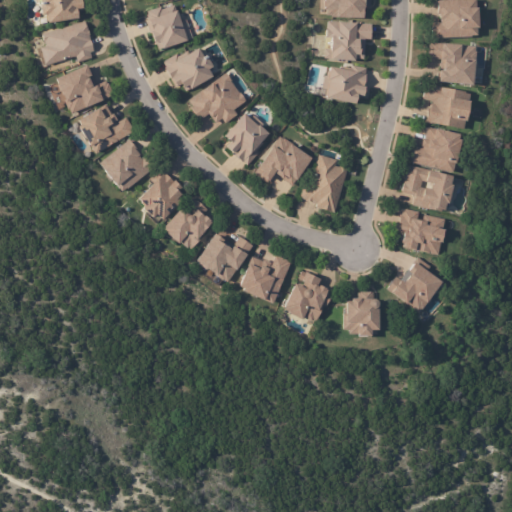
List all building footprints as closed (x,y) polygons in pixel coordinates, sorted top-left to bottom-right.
[(81,0),(83,9),(77,11),(78,20),(49,25),(47,17),(42,18),(40,5),(44,5),(42,0),(81,0)] [(368,0),(368,7),(363,7),(362,9),(362,12),(361,12),(361,20),(335,19),(335,18),(329,18),(329,16),(324,16),(324,11),(322,11),(322,0),(368,0)] [(432,25),(441,25),(440,22),(439,22),(439,17),(438,17),(437,3),(476,1),(476,12),(477,12),(478,32),(477,32),(477,38),(471,38),(471,39),(431,41),(430,25),(432,25)] [(177,16),(179,23),(186,21),(192,40),(185,43),(186,44),(161,52),(160,51),(157,52),(155,45),(153,46),(150,35),(149,36),(145,23),(148,22),(146,16),(147,16),(146,13),(160,8),(161,11),(174,7),(177,16)] [(91,36),(89,37),(94,51),(90,52),(92,58),(78,63),(76,56),(45,66),(40,48),(46,46),(42,35),(85,21),(87,28),(88,27),(91,36)] [(370,27),(370,38),(370,42),(365,41),(364,62),(354,61),(354,65),(330,63),(330,61),(324,60),(324,51),(330,51),(331,39),(326,39),(327,23),(370,26),(370,27)] [(475,61),(472,89),(438,85),(438,82),(436,82),(437,72),(439,72),(440,61),(428,59),(428,57),(427,57),(428,46),(429,46),(430,43),(442,45),(442,46),(459,48),(459,46),(475,48),(475,53),(476,53),(475,61)] [(179,87),(178,86),(174,89),(169,80),(170,80),(163,68),(164,67),(161,62),(175,54),(176,57),(186,51),(188,54),(197,49),(202,58),(205,57),(212,68),(207,71),(211,78),(189,92),(188,90),(184,93),(182,90),(181,91),(179,87)] [(366,70),(365,75),(366,75),(363,88),(365,89),(363,98),(357,97),(355,106),(325,100),(326,97),(324,96),(326,90),(322,89),(324,76),(327,76),(328,72),(329,73),(330,68),(340,71),(340,66),(351,69),(352,66),(366,69),(366,70)] [(85,69),(86,70),(88,70),(90,75),(89,76),(94,86),(104,81),(110,94),(109,94),(111,97),(100,101),(100,103),(82,111),(82,109),(69,115),(67,111),(66,111),(52,82),(84,67),(85,69)] [(223,124),(221,122),(215,126),(207,117),(198,123),(189,111),(192,109),(187,103),(202,92),(203,93),(211,87),(211,85),(225,75),(230,83),(238,95),(239,95),(245,103),(244,103),(245,104),(233,112),(237,117),(224,126),(223,124)] [(467,108),(465,124),(463,124),(462,130),(423,124),(426,109),(429,109),(430,102),(421,100),(422,95),(423,96),(425,85),(435,86),(435,87),(464,92),(463,95),(468,96),(466,104),(468,104),(467,108)] [(106,107),(110,116),(112,115),(116,122),(114,123),(115,124),(124,119),(131,130),(130,130),(132,134),(93,157),(89,150),(87,151),(75,129),(78,128),(75,123),(96,111),(95,110),(104,105),(106,107)] [(248,122),(257,129),(258,128),(267,137),(262,144),(263,145),(255,154),(257,156),(247,168),(242,164),(241,165),(226,151),(229,146),(222,140),(243,117),(248,122)] [(457,149),(453,166),(451,165),(449,174),(405,163),(406,160),(405,159),(409,146),(417,148),(420,139),(421,139),(424,127),(434,130),(434,131),(457,136),(456,141),(458,142),(457,149)] [(291,188),(282,182),(281,182),(273,177),(266,186),(262,183),(262,184),(256,179),(253,176),(259,168),(272,151),(271,150),(279,138),(283,141),(284,140),(293,147),(292,148),(311,163),(295,185),(294,184),(291,189),(291,188)] [(136,154),(139,158),(138,159),(140,161),(145,157),(155,170),(126,193),(125,191),(120,195),(117,190),(115,192),(102,176),(104,174),(98,166),(128,142),(136,152),(135,153),(136,154)] [(318,211),(314,210),(315,206),(304,203),(304,202),(299,200),(303,186),(309,187),(318,157),(337,163),(335,168),(346,171),(333,215),(330,214),(330,215),(318,211)] [(412,205),(414,196),(402,193),(404,182),(403,181),(407,165),(429,171),(428,173),(452,179),(450,187),(453,188),(448,206),(446,206),(444,214),(441,213),(440,215),(426,211),(426,210),(412,206),(412,205)] [(171,183),(179,192),(178,194),(183,200),(178,205),(179,206),(161,225),(155,218),(151,222),(142,213),(144,211),(137,203),(153,187),(148,182),(159,172),(162,176),(164,175),(171,183)] [(192,200),(196,202),(196,201),(207,210),(200,218),(204,221),(205,220),(211,225),(210,226),(211,227),(204,236),(206,237),(191,253),(189,251),(188,253),(181,247),(179,249),(167,239),(168,238),(164,234),(165,233),(164,232),(182,211),(188,216),(192,211),(186,206),(192,200)] [(399,231),(399,229),(397,229),(400,217),(399,217),(399,215),(401,215),(402,209),(418,212),(416,222),(422,223),(424,215),(445,220),(442,232),(444,232),(442,246),(440,246),(438,257),(415,252),(415,253),(402,251),(403,246),(401,246),(403,236),(398,235),(399,231)] [(238,240),(240,237),(253,246),(245,256),(247,257),(236,273),(235,272),(227,284),(224,281),(223,282),(217,278),(217,279),(196,264),(215,236),(224,242),(221,246),(226,250),(226,249),(230,251),(231,251),(233,248),(234,249),(234,248),(233,247),(238,240)] [(275,258),(288,263),(287,264),(290,265),(272,308),(264,305),(263,306),(241,297),(242,294),(238,292),(251,260),(262,264),(263,262),(270,266),(269,268),(270,268),(275,258)] [(426,274),(442,286),(426,306),(419,314),(418,314),(407,306),(406,307),(391,296),(392,295),(386,290),(393,281),(399,285),(400,283),(403,285),(410,276),(407,274),(414,265),(426,274)] [(303,271),(305,272),(305,273),(319,280),(317,286),(332,293),(325,307),(322,306),(315,322),(312,320),(311,322),(303,318),(301,322),(282,313),(283,310),(282,310),(295,285),(301,288),(303,284),(300,282),(301,280),(297,278),(301,270),(303,271)] [(373,302),(373,303),(376,305),(377,307),(377,310),(378,310),(378,335),(376,335),(376,337),(370,337),(370,341),(357,341),(357,337),(348,337),(348,332),(342,332),(342,314),(345,314),(345,305),(351,305),(351,302),(357,302),(357,294),(373,294),(373,302)]
